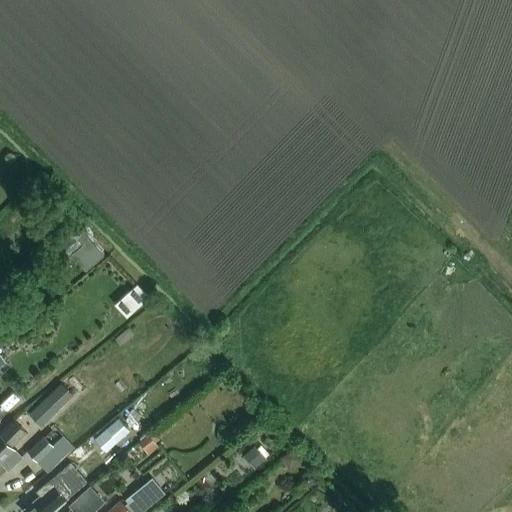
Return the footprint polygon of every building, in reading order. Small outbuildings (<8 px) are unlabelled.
[(81,244),(70,253),(84,270),(102,254),(79,228),(72,233),(81,244)] [(127,318),(149,298),(138,285),(116,305),(127,318)] [(45,396),(28,413),(40,425),(72,395),(60,382),(45,396)] [(118,419),(106,430),(117,443),(130,432),(118,419)] [(27,434),(14,422),(1,435),(0,435),(0,434),(0,462),(1,461),(3,464),(16,450),(13,447),(27,434)] [(148,435),(138,443),(148,455),(157,447),(148,435)] [(52,446),(43,437),(27,452),(45,473),(72,449),(62,437),(52,446)] [(254,447),(242,457),(254,469),(265,459),(254,447)] [(291,450),(281,459),(286,465),(294,465),(300,461),(291,450)] [(75,471),(56,488),(55,487),(50,481),(38,491),(37,492),(41,496),(25,511),(24,511),(50,511),(85,483),(82,478),(78,474),(75,471)] [(305,474),(300,478),(301,486),(309,489),(314,484),(315,483),(314,475),(306,472),(305,474)] [(121,511),(143,511),(165,495),(152,479),(125,501),(129,505),(122,511),(121,511)] [(93,511),(104,502),(89,487),(68,507),(72,511),(71,511),(93,511)]
